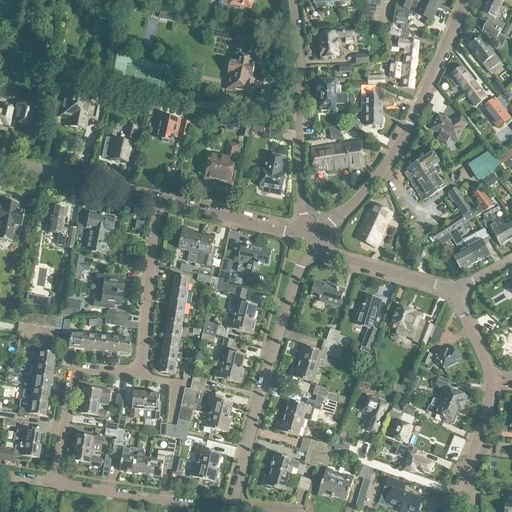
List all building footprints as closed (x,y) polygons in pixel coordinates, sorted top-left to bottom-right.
[(219,0),(218,7),(242,13),(243,9),(252,11),(254,0),(219,0)] [(314,0),(315,5),(316,5),(316,8),(317,9),(325,8),(326,7),(326,4),(331,3),(330,0),(314,0)] [(416,16),(416,15),(432,22),(439,8),(421,0),(399,0),(396,6),(398,7),(395,24),(408,26),(409,15),(416,16)] [(487,24),(501,32),(506,24),(497,19),(503,4),(493,0),(487,0),(480,18),(481,20),(485,22),(488,21),(487,24)] [(172,22),(174,13),(161,9),(159,19),(172,22)] [(368,26),(368,18),(362,17),(349,18),(349,28),(368,26)] [(96,21),(95,24),(95,27),(99,29),(102,28),(104,24),(103,22),(99,20),(96,21)] [(487,24),(482,32),(497,40),(501,32),(487,24)] [(391,35),(396,36),(395,44),(399,45),(399,48),(405,49),(405,55),(417,56),(419,43),(406,42),(407,39),(408,40),(410,34),(401,31),(398,30),(395,26),(393,25),(389,25),(388,31),(389,34),(391,35)] [(318,34),(321,59),(340,57),(338,39),(355,38),(355,28),(351,28),(351,29),(345,30),(345,29),(334,30),(335,32),(318,34)] [(502,34),(508,37),(511,32),(505,29),(502,34)] [(237,43),(232,64),(231,63),(227,77),(229,78),(226,91),(252,97),(254,88),(251,87),(255,67),(251,66),(254,54),(248,53),(249,46),(250,46),(252,38),(237,34),(235,43),(237,43)] [(483,65),(488,72),(501,62),(496,55),(481,37),(469,47),(483,65)] [(370,64),(369,54),(355,56),(356,65),(370,64)] [(388,78),(402,80),(401,89),(414,90),(417,56),(405,55),(404,64),(390,63),(388,78)] [(463,69),(449,79),(456,89),(459,87),(462,91),(458,94),(459,96),(475,84),(463,69)] [(384,86),(384,77),(368,78),(368,86),(384,86)] [(101,103),(105,81),(91,78),(87,98),(63,93),(58,118),(67,120),(66,127),(86,131),(88,120),(97,122),(101,105),(99,104),(99,103),(101,103)] [(507,91),(498,80),(492,85),(501,95),(507,91)] [(316,93),(318,95),(318,96),(320,96),(320,95),(329,95),(341,95),(341,87),(336,87),(336,82),(318,82),(318,86),(316,88),(316,93)] [(460,98),(465,94),(476,108),(481,105),(483,108),(482,109),(498,130),(511,119),(496,98),(489,103),(487,100),(475,84),(459,96),(460,98)] [(128,94),(116,91),(114,100),(125,102),(128,94)] [(507,102),(511,98),(507,92),(502,96),(507,102)] [(320,95),(320,96),(320,112),(336,112),(336,105),(347,105),(347,106),(348,106),(347,95),(341,95),(329,95),(320,95)] [(361,111),(365,111),(383,111),(383,95),(361,95),(361,111)] [(185,106),(190,107),(195,107),(195,108),(207,111),(209,103),(187,98),(185,106)] [(10,123),(30,127),(32,122),(33,121),(35,115),(34,113),(35,108),(19,105),(16,105),(15,108),(3,106),(1,112),(0,112),(0,126),(0,125),(9,127),(10,123)] [(383,112),(383,111),(365,111),(365,127),(383,127),(383,112)] [(169,144),(169,142),(170,142),(170,141),(172,141),(171,142),(173,142),(173,141),(175,142),(175,138),(178,139),(182,120),(160,115),(155,138),(163,140),(162,142),(169,144)] [(225,130),(233,132),(234,129),(239,130),(240,126),(241,126),(242,121),(241,121),(222,117),(220,126),(226,127),(225,130)] [(439,134),(435,141),(447,147),(451,140),(457,143),(464,130),(469,126),(462,117),(452,124),(439,117),(432,131),(439,134)] [(352,119),(350,119),(350,126),(351,126),(360,131),(364,127),(352,119)] [(188,141),(191,123),(183,121),(180,139),(188,141)] [(133,143),(136,127),(128,125),(124,142),(106,138),(101,157),(115,160),(116,161),(120,162),(121,161),(128,163),(132,143),(133,143)] [(253,131),(263,133),(265,127),(254,125),(253,128),(252,128),(251,131),(253,131)] [(250,129),(244,127),(241,136),(248,138),(250,129)] [(331,128),(332,140),(340,139),(338,127),(331,128)] [(237,156),(239,145),(228,143),(225,158),(210,155),(204,184),(217,187),(218,182),(230,185),(236,158),(238,159),(239,156),(237,156)] [(362,143),(343,146),(344,155),(348,155),(349,168),(350,170),(365,168),(362,143)] [(348,155),(344,155),(343,146),(312,151),(314,174),(349,168),(348,155)] [(469,159),(472,163),(471,164),(481,181),(498,170),(502,168),(498,162),(497,161),(491,150),(489,152),(486,148),(469,159)] [(511,148),(497,161),(498,162),(506,171),(511,165),(511,148)] [(427,200),(446,187),(438,175),(442,173),(440,170),(437,173),(434,169),(441,164),(434,153),(408,171),(408,172),(405,174),(423,201),(427,199),(427,200)] [(270,195),(281,197),(286,173),(284,172),(286,159),(267,155),(260,188),(271,190),(270,195)] [(490,177),(483,182),(486,186),(489,189),(499,181),(493,174),(490,177)] [(455,203),(464,216),(473,210),(464,198),(458,188),(449,194),(451,196),(449,198),(453,203),(455,203)] [(472,197),(481,209),(475,213),(474,214),(477,217),(483,213),(484,213),(485,213),(488,211),(494,207),(495,207),(493,206),(491,201),(489,199),(482,190),(472,197)] [(0,207),(0,240),(10,242),(14,225),(21,226),(24,212),(16,211),(17,204),(13,203),(12,203),(12,205),(8,204),(8,202),(4,201),(2,208),(0,207)] [(368,215),(387,226),(388,226),(393,215),(373,204),(368,215)] [(47,217),(50,217),(48,229),(59,231),(56,245),(65,247),(65,248),(73,249),(75,235),(76,230),(69,228),(68,230),(61,228),(64,209),(52,207),(52,208),(48,208),(47,217)] [(494,207),(488,211),(491,216),(493,214),(500,211),(497,207),(495,208),(494,207)] [(462,216),(446,227),(449,234),(463,226),(466,224),(468,223),(477,217),(474,214),(475,213),(473,210),(464,216),(463,217),(462,216)] [(86,228),(88,228),(98,230),(100,225),(104,225),(106,215),(89,211),(89,213),(83,212),(82,218),(84,219),(83,222),(87,222),(86,228)] [(484,213),(483,213),(483,214),(485,218),(484,219),(487,225),(488,225),(489,225),(501,247),(509,242),(502,230),(499,231),(494,222),(491,216),(488,211),(485,213),(484,213)] [(401,224),(406,239),(399,242),(406,259),(414,255),(407,239),(410,238),(404,223),(399,212),(397,213),(399,219),(401,224)] [(100,225),(98,230),(110,232),(111,228),(117,229),(117,225),(119,225),(120,219),(113,217),(113,216),(106,215),(104,225),(100,225)] [(387,226),(368,215),(367,215),(356,240),(376,251),(387,226)] [(502,230),(509,242),(511,240),(511,226),(511,225),(505,228),(500,219),(497,220),(497,221),(494,222),(499,231),(502,230)] [(449,234),(453,240),(459,252),(453,256),(453,257),(449,259),(458,274),(461,272),(477,264),(474,258),(472,258),(467,248),(463,241),(461,237),(467,234),(466,232),(464,229),(463,226),(449,234)] [(436,242),(437,242),(439,240),(444,237),(449,234),(446,227),(432,236),(436,242)] [(72,256),(71,260),(84,263),(85,257),(84,257),(85,250),(105,254),(109,233),(110,233),(110,232),(98,230),(88,228),(83,250),(84,250),(83,252),(72,250),(71,255),(72,256)] [(179,249),(197,253),(201,237),(192,235),(193,231),(184,229),(179,249)] [(485,229),(463,241),(467,248),(472,258),(474,258),(477,264),(491,256),(484,243),(491,239),(485,229)] [(444,237),(439,240),(442,245),(442,246),(453,240),(449,234),(444,237)] [(214,240),(201,237),(197,253),(205,255),(203,266),(210,267),(214,248),(212,248),(214,240)] [(239,266),(238,268),(239,268),(239,271),(257,275),(259,265),(260,265),(260,264),(264,265),(263,266),(270,267),(271,259),(270,259),(272,251),(262,249),(261,251),(258,250),(258,248),(249,246),(249,247),(248,247),(247,249),(241,248),(238,263),(240,264),(240,266),(239,266)] [(397,254),(386,250),(383,257),(393,262),(397,254)] [(424,250),(418,253),(421,259),(424,258),(425,257),(426,256),(426,255),(426,253),(424,250)] [(70,269),(69,275),(81,277),(84,263),(71,260),(71,263),(67,263),(66,268),(70,269)] [(195,268),(182,265),(181,271),(194,274),(195,268)] [(219,279),(218,283),(229,286),(230,280),(232,274),(221,272),(219,279)] [(103,282),(102,286),(100,285),(100,291),(122,294),(123,281),(113,280),(114,276),(96,274),(96,282),(103,282)] [(197,281),(211,284),(212,278),(199,274),(197,281)] [(175,276),(173,289),(188,291),(190,279),(175,276)] [(209,292),(211,293),(216,293),(216,291),(219,279),(212,278),(211,284),(209,292)] [(338,288),(316,281),(311,296),(320,299),(319,300),(321,300),(320,302),(339,308),(344,293),(338,291),(339,289),(337,289),(338,288)] [(218,283),(216,291),(234,295),(236,288),(231,286),(229,286),(218,283)] [(232,306),(233,307),(235,307),(233,315),(236,316),(254,320),(257,306),(252,305),(244,303),(248,291),(236,288),(234,295),(232,306)] [(173,289),(171,301),(186,303),(188,291),(173,289)] [(120,306),(122,294),(100,291),(99,297),(101,297),(101,300),(94,299),(93,306),(110,308),(110,305),(120,306)] [(26,304),(33,306),(34,296),(27,295),(26,304)] [(371,330),(371,328),(372,324),(373,325),(374,323),(375,323),(382,301),(368,297),(365,305),(363,304),(363,306),(361,306),(356,325),(369,329),(371,330)] [(49,308),(50,299),(43,298),(41,307),(49,308)] [(62,308),(74,310),(75,310),(79,311),(81,302),(64,299),(63,302),(62,308)] [(50,316),(56,317),(60,318),(61,315),(62,308),(63,302),(53,300),(50,316)] [(184,315),(186,303),(171,301),(169,313),(184,315)] [(399,306),(391,325),(399,328),(397,334),(398,336),(404,338),(406,337),(408,332),(415,335),(413,340),(414,342),(425,347),(433,326),(426,324),(426,325),(420,322),(422,316),(399,306)] [(61,315),(73,317),(74,310),(62,308),(61,315)] [(128,315),(107,311),(106,318),(113,319),(122,320),(127,321),(128,315)] [(25,324),(31,325),(33,313),(27,312),(25,324)] [(169,313),(167,325),(183,327),(184,315),(169,313)] [(48,328),(54,329),(56,317),(50,316),(48,328)] [(255,320),(254,320),(236,316),(234,323),(229,322),(227,329),(253,335),(256,322),(255,321),(255,320)] [(56,317),(54,329),(60,330),(62,318),(60,318),(56,317)] [(113,319),(111,325),(126,328),(127,321),(122,320),(113,319)] [(70,320),(64,320),(62,334),(68,335),(70,320)] [(206,322),(203,334),(216,337),(219,325),(206,322)] [(167,325),(165,337),(181,339),(183,327),(167,325)] [(371,330),(369,329),(361,347),(371,351),(379,331),(374,329),(371,328),(371,330)] [(331,330),(327,342),(337,345),(341,333),(331,330)] [(69,333),(68,347),(80,349),(81,334),(69,333)] [(80,349),(92,350),(94,335),(81,334),(80,349)] [(214,344),(216,337),(203,334),(201,341),(214,344)] [(106,336),(94,335),(92,350),(104,351),(106,336)] [(118,337),(106,336),(104,351),(117,352),(118,337)] [(129,354),(130,339),(118,337),(117,352),(129,354)] [(165,337),(163,349),(179,351),(181,339),(165,337)] [(24,342),(18,341),(16,353),(22,354),(24,342)] [(305,347),(301,361),(319,366),(318,367),(325,369),(326,362),(329,355),(328,355),(330,350),(342,353),(344,347),(337,345),(327,342),(325,341),(322,352),(305,347)] [(454,348),(435,357),(440,366),(442,365),(445,371),(461,363),(454,348)] [(177,363),(179,351),(163,349),(162,361),(177,363)] [(225,358),(223,365),(242,370),(242,369),(245,356),(222,350),(220,356),(225,358)] [(33,363),(36,364),(53,366),(55,355),(53,354),(53,352),(47,351),(47,353),(38,352),(37,358),(34,358),(33,363)] [(433,356),(426,353),(422,364),(429,367),(433,356)] [(175,375),(177,363),(162,361),(160,373),(175,375)] [(313,384),(318,367),(319,366),(301,361),(298,369),(294,368),(291,377),(313,384)] [(31,376),(34,376),(51,379),(53,366),(36,364),(35,371),(32,370),(31,376)] [(192,365),(186,364),(184,378),(190,379),(192,365)] [(244,369),(242,369),(242,370),(223,365),(221,373),(217,371),(215,378),(241,384),(245,371),(243,370),(244,369)] [(29,374),(20,372),(20,369),(14,368),(13,374),(28,377),(29,374)] [(30,383),(29,388),(49,391),(51,379),(34,376),(33,383),(30,383)] [(192,383),(205,386),(207,380),(194,377),(192,383)] [(416,391),(421,380),(415,378),(410,389),(416,391)] [(450,382),(439,378),(436,384),(447,389),(450,382)] [(192,383),(191,390),(197,391),(204,393),(205,387),(205,386),(192,383)] [(26,388),(25,396),(28,396),(28,401),(47,404),(49,391),(29,388),(29,389),(26,388)] [(85,390),(82,402),(99,405),(99,404),(102,404),(103,399),(109,400),(110,391),(93,388),(93,391),(85,390)] [(186,389),(185,395),(196,398),(197,391),(191,390),(186,389)] [(450,390),(445,404),(458,410),(462,411),(463,410),(464,410),(465,410),(466,409),(467,408),(467,406),(467,405),(465,404),(468,397),(450,390)] [(145,411),(147,393),(135,392),(134,401),(132,401),(130,418),(139,419),(139,410),(145,411)] [(324,399),(338,403),(345,405),(346,403),(347,404),(349,398),(339,395),(339,396),(326,392),(324,399)] [(145,419),(152,420),(160,420),(161,403),(159,403),(160,394),(147,393),(145,411),(145,419)] [(183,402),(195,404),(195,403),(196,398),(185,395),(183,402)] [(123,397),(117,396),(115,407),(121,409),(123,397)] [(362,411),(372,414),(369,421),(371,422),(368,430),(369,430),(369,433),(374,434),(376,433),(377,433),(389,405),(368,397),(362,411)] [(45,417),(47,404),(28,401),(20,399),(18,415),(36,418),(37,415),(45,417)] [(334,415),(338,403),(324,399),(320,411),(334,415)] [(431,406),(439,409),(436,415),(445,418),(443,423),(451,426),(458,410),(445,404),(442,402),(434,399),(431,406)] [(213,407),(211,414),(229,419),(229,418),(233,405),(210,400),(208,406),(213,407)] [(102,406),(99,405),(82,402),(80,415),(89,416),(88,418),(105,421),(107,413),(101,412),(102,406)] [(182,407),(193,410),(195,404),(183,402),(182,407)] [(313,408),(289,402),(285,415),(303,420),(304,414),(311,416),(313,408)] [(393,410),(402,413),(405,406),(402,405),(396,403),(394,409),(393,410)] [(402,413),(404,413),(413,417),(416,410),(405,405),(405,406),(402,413)] [(180,414),(192,417),(193,410),(182,407),(180,414)] [(401,422),(404,413),(402,413),(393,410),(394,409),(393,408),(389,417),(401,422)] [(4,413),(3,419),(16,421),(17,415),(4,413)] [(179,420),(190,423),(191,420),(192,417),(180,414),(179,420)] [(231,419),(229,418),(229,419),(211,414),(209,422),(205,421),(203,427),(229,434),(233,420),(231,419)] [(298,437),(303,420),(285,415),(283,423),(279,422),(276,431),(298,437)] [(118,430),(125,430),(126,418),(120,417),(119,426),(118,430)] [(15,428),(16,421),(3,419),(2,426),(15,428)] [(177,427),(189,429),(190,423),(179,420),(177,427)] [(392,437),(391,438),(406,444),(413,428),(398,422),(394,431),(390,429),(388,435),(392,437)] [(168,425),(167,437),(175,439),(176,432),(177,427),(168,425)] [(177,427),(176,432),(187,435),(189,429),(177,427)] [(13,434),(12,442),(23,444),(40,446),(42,434),(34,432),(34,430),(17,428),(16,434),(13,434)] [(115,438),(113,446),(122,447),(125,430),(118,430),(118,432),(117,438),(115,438)] [(176,432),(175,439),(186,441),(187,435),(176,432)] [(77,436),(75,449),(92,452),(93,445),(101,447),(103,438),(86,436),(85,438),(77,436)] [(148,475),(162,477),(165,456),(174,457),(177,441),(170,440),(168,452),(159,451),(158,455),(157,461),(150,460),(148,475)] [(348,456),(352,445),(339,440),(335,451),(348,456)] [(308,452),(320,456),(321,452),(323,444),(312,441),(308,452)] [(0,459),(12,462),(13,457),(29,459),(30,457),(38,459),(40,446),(23,444),(22,450),(13,449),(13,450),(0,447),(0,459)] [(321,452),(330,454),(332,447),(323,444),(321,452)] [(444,450),(436,447),(433,454),(441,457),(444,450)] [(119,471),(134,473),(137,451),(138,449),(131,448),(130,451),(123,450),(123,449),(119,471)] [(201,457),(199,464),(217,468),(220,454),(197,448),(196,455),(201,457)] [(91,458),(92,452),(75,449),(73,462),(81,463),(81,465),(100,468),(101,460),(91,458)] [(137,451),(134,473),(148,475),(150,460),(143,459),(144,453),(137,451)] [(316,467),(317,463),(320,456),(308,452),(305,464),(316,467)] [(330,454),(321,452),(320,456),(317,463),(328,466),(331,455),(330,454)] [(108,479),(112,455),(105,454),(101,478),(108,479)] [(416,474),(417,470),(431,475),(432,472),(434,472),(435,469),(433,468),(434,465),(415,458),(415,457),(410,455),(405,470),(416,474)] [(298,470),(300,463),(276,456),(272,470),(289,474),(291,468),(298,470)] [(184,461),(176,459),(173,473),(181,475),(184,461)] [(217,468),(199,464),(197,471),(192,470),(190,477),(216,483),(220,470),(218,469),(219,468),(217,468)] [(364,479),(365,478),(368,467),(361,465),(357,477),(364,479)] [(368,467),(365,478),(370,480),(374,469),(368,467)] [(332,498),(333,499),(334,499),(334,498),(347,502),(354,478),(348,476),(340,474),(333,472),(327,469),(318,496),(332,500),(332,498)] [(284,491),(289,474),(272,470),(270,478),(266,476),(263,485),(284,491)] [(312,481),(301,477),(298,489),(309,492),(312,481)] [(389,478),(386,486),(394,489),(389,503),(397,507),(396,510),(400,511),(407,511),(408,511),(411,511),(417,511),(418,510),(419,510),(422,504),(421,503),(422,499),(403,492),(406,484),(389,478)]
